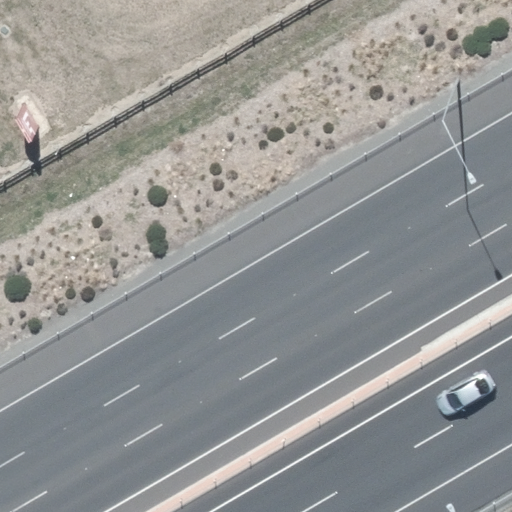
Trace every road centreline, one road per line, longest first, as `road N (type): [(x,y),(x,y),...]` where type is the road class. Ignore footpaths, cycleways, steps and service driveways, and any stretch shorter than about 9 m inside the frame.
road 1 (motorway): [(6,511),(511,215)]
road 2 (motorway): [(511,386),(296,511)]
